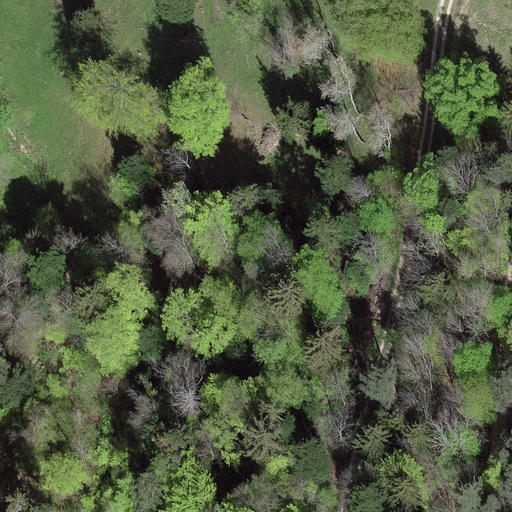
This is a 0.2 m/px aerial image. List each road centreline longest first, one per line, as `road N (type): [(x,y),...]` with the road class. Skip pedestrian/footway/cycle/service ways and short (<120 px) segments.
road 1 (track): [(448,0),(403,271),(345,511)]
road 2 (track): [(511,313),(493,511)]
